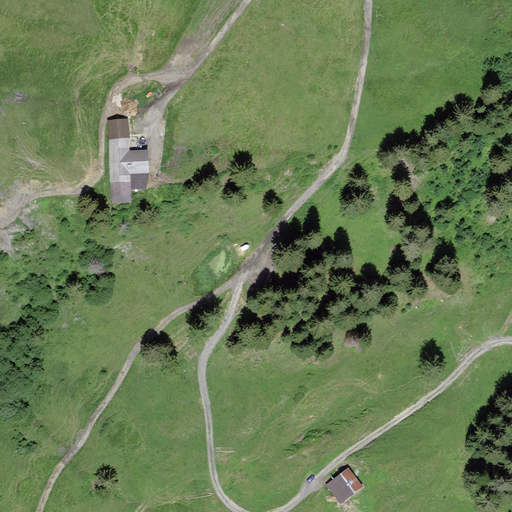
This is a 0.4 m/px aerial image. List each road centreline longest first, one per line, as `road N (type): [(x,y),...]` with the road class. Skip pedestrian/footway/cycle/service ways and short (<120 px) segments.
road 1 (track): [(241,511),(214,478),(201,366),(244,273),(344,149),(367,0)]
road 2 (track): [(250,0),(182,77),(122,83),(99,121),(80,188),(32,205),(20,226),(0,231)]
road 3 (track): [(39,511),(49,484),(147,338),(244,273)]
road 4 (track): [(511,340),(480,349),(278,511)]
